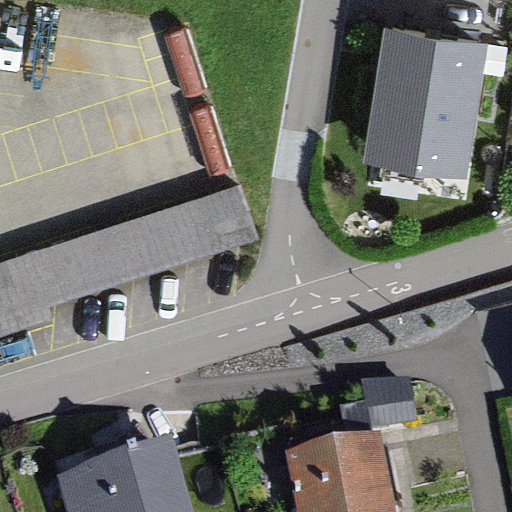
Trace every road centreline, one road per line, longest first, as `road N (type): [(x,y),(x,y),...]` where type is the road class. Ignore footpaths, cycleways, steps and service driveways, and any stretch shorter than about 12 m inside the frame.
road 1 (residential): [(326,0),(264,323)]
road 2 (residential): [(0,406),(264,323)]
road 3 (residential): [(264,323),(511,249)]
